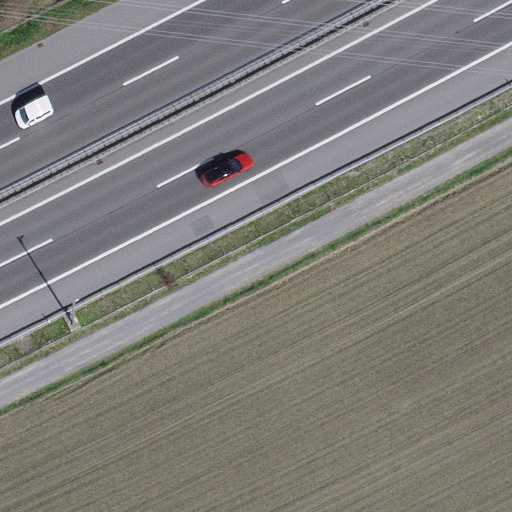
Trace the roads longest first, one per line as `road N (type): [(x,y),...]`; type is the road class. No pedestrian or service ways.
road 1 (motorway): [(0,268),(511,4)]
road 2 (track): [(0,410),(227,305),(511,151)]
road 3 (motorway): [(282,0),(0,144)]
